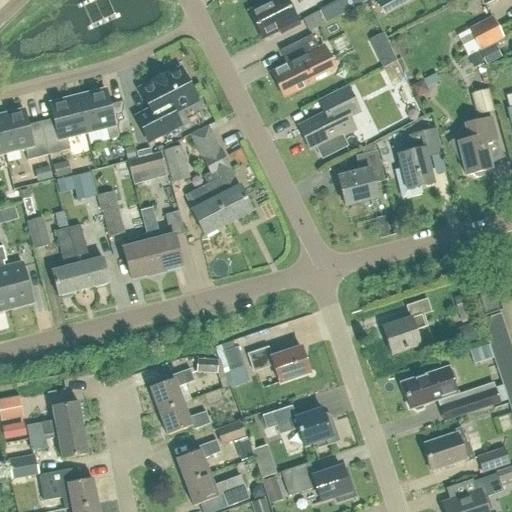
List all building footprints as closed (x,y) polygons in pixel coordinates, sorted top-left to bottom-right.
[(280,34),(297,25),(284,1),(285,0),(272,0),(248,13),(261,39),(278,30),(280,34)] [(343,14),(361,4),(358,0),(335,0),(337,3),(343,14)] [(302,21),(308,33),(343,15),(343,14),(337,3),(302,21)] [(480,51),(502,39),(491,18),(469,29),(480,51)] [(312,85),(309,77),(332,66),(323,47),(318,49),(312,36),(279,52),(286,65),(270,73),(282,99),(312,85)] [(480,52),(478,53),(484,65),(485,66),(500,58),(493,45),(480,52)] [(377,60),(382,69),(396,62),(391,53),(377,60)] [(467,57),(466,58),(473,70),(483,65),(476,53),(467,57)] [(396,62),(382,69),(390,86),(404,80),(396,62)] [(172,112),(195,100),(180,72),(168,78),(166,76),(152,83),(153,86),(141,92),(151,111),(135,119),(148,142),(180,126),(172,112)] [(422,81),(410,87),(416,99),(422,81)] [(317,147),(321,156),(346,144),(343,137),(356,131),(349,118),(360,112),(348,87),(319,102),(324,114),(298,127),(310,151),(317,147)] [(104,91),(76,98),(86,134),(105,129),(108,141),(131,135),(122,103),(108,106),(104,91)] [(471,95),(476,117),(493,112),(488,91),(471,95)] [(52,120),(40,123),(48,156),(69,151),(66,139),(86,134),(76,98),(48,105),(52,120)] [(23,111),(0,116),(0,138),(4,155),(24,150),(27,161),(48,156),(40,123),(26,127),(23,111)] [(448,144),(458,162),(459,161),(461,160),(465,177),(471,175),(474,178),(477,179),(480,178),(483,176),(484,172),(490,171),(483,144),(496,141),(490,119),(464,126),(466,134),(448,144)] [(189,137),(208,174),(203,177),(208,185),(207,186),(228,224),(252,212),(240,188),(237,186),(229,170),(230,169),(220,150),(208,127),(189,137)] [(396,172),(402,200),(421,195),(420,189),(434,186),(427,158),(441,154),(435,131),(410,137),(413,153),(398,157),(401,171),(396,172)] [(164,151),(172,183),(188,179),(179,147),(164,151)] [(124,151),(127,161),(136,159),(133,149),(124,151)] [(239,165),(252,162),(248,149),(235,152),(239,165)] [(371,180),(382,177),(376,151),(355,156),(359,172),(337,178),(345,208),(376,200),(371,180)] [(127,162),(133,185),(156,179),(154,171),(163,169),(159,153),(127,162)] [(71,175),(67,162),(52,166),(55,179),(71,175)] [(51,180),(48,168),(33,171),(36,184),(51,180)] [(95,197),(90,175),(71,179),(77,201),(95,197)] [(228,224),(207,186),(186,197),(193,212),(191,213),(203,237),(228,224)] [(110,241),(123,238),(116,209),(103,212),(110,241)] [(151,209),(140,212),(146,235),(155,273),(181,266),(173,237),(159,241),(154,220),(151,209)] [(54,215),(58,233),(67,231),(62,213),(54,215)] [(27,223),(34,250),(48,247),(41,219),(27,223)] [(67,231),(69,240),(82,292),(108,285),(102,259),(89,263),(80,228),(67,231)] [(57,298),(82,292),(69,240),(67,231),(58,233),(54,234),(63,269),(51,272),(57,298)] [(130,279),(155,273),(146,235),(145,235),(135,238),(135,239),(120,244),(130,279)] [(0,249),(0,289),(6,313),(31,306),(21,265),(3,270),(2,264),(5,264),(1,249),(0,249)] [(475,296),(482,317),(500,311),(493,290),(475,296)] [(461,295),(453,298),(455,306),(463,304),(461,295)] [(413,331),(425,328),(427,327),(423,315),(429,313),(425,300),(405,307),(409,319),(381,329),(389,355),(418,346),(413,331)] [(480,321),(484,332),(504,325),(500,314),(480,321)] [(484,332),(488,344),(508,337),(504,325),(484,332)] [(488,344),(492,356),(511,349),(508,337),(488,344)] [(214,349),(223,375),(244,367),(238,349),(234,350),(232,343),(214,349)] [(309,373),(301,348),(271,357),(268,348),(247,355),(253,372),(273,366),(278,383),(309,373)] [(492,356),(496,368),(511,362),(511,350),(511,349),(492,356)] [(216,374),(217,361),(196,360),(196,373),(216,374)] [(511,362),(496,368),(500,380),(511,375),(511,362)] [(188,417),(178,387),(194,381),(190,369),(173,376),(174,379),(150,388),(167,436),(191,427),(193,430),(210,424),(205,411),(188,417)] [(408,409),(411,409),(414,412),(420,410),(421,405),(454,394),(451,385),(455,384),(455,380),(453,372),(450,370),(446,371),(432,375),(432,374),(400,385),(408,409)] [(511,375),(500,380),(504,392),(511,388),(511,375)] [(457,402),(461,416),(497,404),(492,390),(457,402)] [(8,423),(31,417),(26,396),(2,401),(8,423)] [(51,408),(54,422),(25,427),(28,439),(82,429),(77,403),(51,408)] [(290,408),(261,418),(265,430),(276,427),(279,435),(296,429),(303,447),(314,443),(317,453),(338,445),(332,425),(327,427),(321,410),(294,419),(290,408)] [(220,446),(244,437),(239,423),(215,431),(220,446)] [(4,440),(24,436),(21,424),(2,428),(4,440)] [(82,429),(28,439),(30,451),(47,448),(45,441),(57,439),(61,460),(87,455),(82,429)] [(454,431),(455,435),(421,446),(430,472),(463,461),(464,464),(473,461),(467,444),(465,445),(460,429),(454,431)] [(176,459),(185,483),(210,474),(205,459),(221,453),(216,441),(199,447),(200,450),(176,459)] [(476,458),(481,474),(508,465),(503,449),(476,458)] [(253,458),(260,479),(274,474),(267,453),(253,458)] [(7,461),(11,480),(37,475),(33,456),(7,461)] [(285,487),(296,483),(300,493),(316,488),(320,502),(333,498),(335,504),(355,498),(349,479),(344,480),(340,468),(313,477),(309,464),(280,473),(285,487)] [(63,511),(71,509),(96,504),(91,479),(73,482),(70,470),(39,476),(38,478),(42,502),(61,498),(63,511)] [(194,507),(198,506),(200,511),(219,511),(226,510),(225,509),(249,500),(240,477),(215,486),(210,474),(185,483),(194,507)] [(440,504),(442,511),(486,511),(481,498),(500,492),(494,474),(471,482),(475,492),(440,504)] [(261,482),(265,493),(277,489),(274,478),(261,482)] [(260,485),(249,489),(252,501),(264,497),(260,485)] [(250,504),(252,511),(267,511),(264,500),(250,504)]
